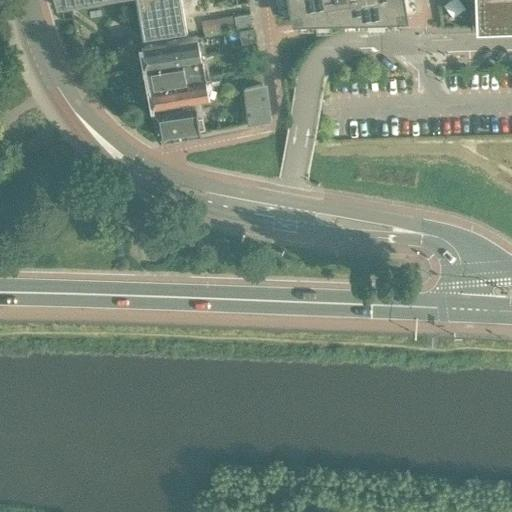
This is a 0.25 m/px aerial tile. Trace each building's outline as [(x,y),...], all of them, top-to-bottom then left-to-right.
[(54,0),(55,4),(55,6),(89,0),(135,0),(142,35),(186,28),(181,0),(54,0)] [(287,0),(290,16),(406,12),(404,0),(287,0)] [(511,0),(468,0),(470,27),(511,25),(511,0)] [(240,30),(242,42),(255,39),(253,27),(240,30)] [(143,58),(145,67),(201,57),(197,36),(141,47),(141,50),(139,52),(140,57),(143,58)] [(145,67),(148,86),(205,76),(201,57),(145,67)] [(205,76),(148,86),(152,107),(208,96),(205,76)] [(243,85),(247,123),(267,119),(262,83),(243,85)] [(202,114),(199,101),(153,110),(157,131),(156,133),(163,138),(164,136),(200,130),(197,115),(202,114)]
